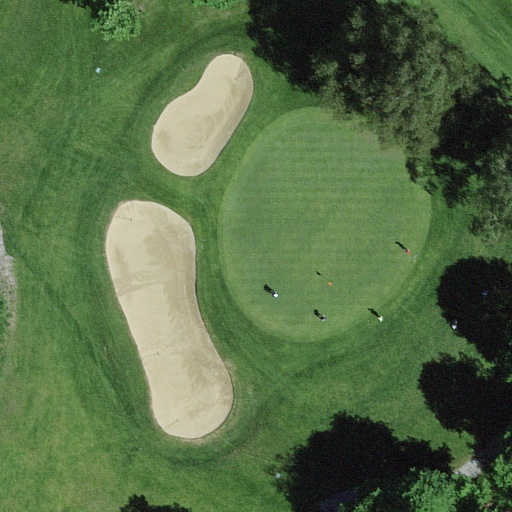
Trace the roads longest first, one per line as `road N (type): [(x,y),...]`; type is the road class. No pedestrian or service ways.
road 1 (track): [(511,109),(446,50),(382,25),(266,19),(176,60),(77,168),(36,189),(0,189)]
road 2 (track): [(238,511),(283,498),(414,500),(447,490),(511,434)]
